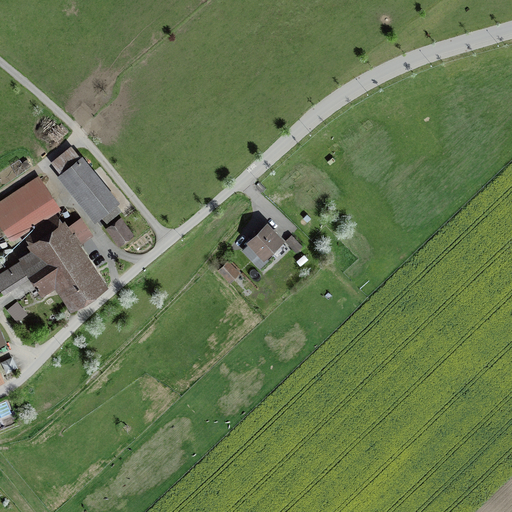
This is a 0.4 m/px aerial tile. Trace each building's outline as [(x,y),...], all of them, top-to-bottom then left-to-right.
[(53,155),(61,164),(79,148),(72,139),(53,155)] [(66,171),(101,214),(114,203),(79,160),(66,171)] [(0,220),(8,233),(54,203),(39,179),(0,204),(0,220)] [(31,273),(43,291),(58,281),(74,304),(100,286),(74,246),(79,243),(65,221),(59,224),(54,217),(28,235),(38,250),(21,260),(22,262),(0,276),(0,281),(5,289),(31,273)] [(119,239),(128,233),(120,222),(111,229),(119,239)] [(279,239),(267,226),(242,249),(260,267),(269,259),(263,253),(279,239)] [(291,235),(286,241),(296,251),(302,246),(291,235)] [(221,271),(230,280),(237,273),(228,263),(221,271)] [(8,306),(18,317),(28,308),(18,297),(8,306)]
